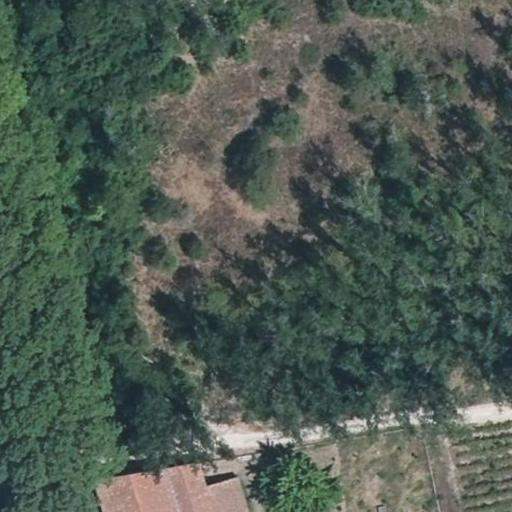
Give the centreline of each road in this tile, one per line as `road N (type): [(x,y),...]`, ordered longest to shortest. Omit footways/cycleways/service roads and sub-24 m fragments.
road 1 (track): [(60,466),(511,410)]
road 2 (tertiary): [(74,511),(0,259)]
